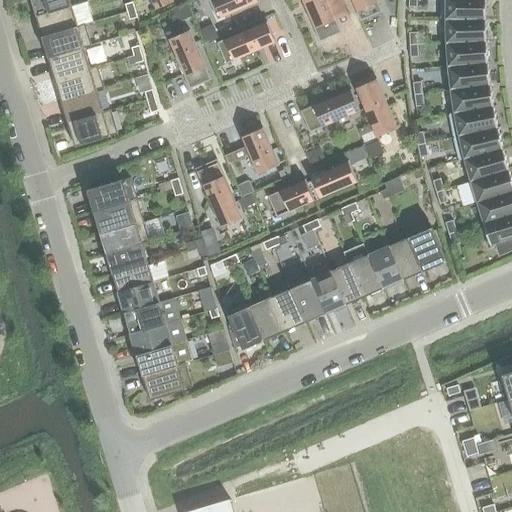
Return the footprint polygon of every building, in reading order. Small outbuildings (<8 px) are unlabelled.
[(71,6),(69,0),(30,0),(36,17),(71,6)] [(147,0),(149,2),(150,2),(153,11),(174,2),(172,0),(147,0)] [(207,0),(217,20),(258,2),(257,0),(207,0)] [(300,0),(319,42),(340,33),(330,9),(342,4),(340,0),(300,0)] [(381,12),(375,0),(350,0),(360,21),(381,12)] [(439,0),(440,20),(445,20),(485,19),(484,0),(439,0)] [(124,5),(126,13),(134,10),(132,2),(124,5)] [(177,22),(192,16),(187,4),(172,10),(177,22)] [(71,6),(36,17),(42,37),(77,27),(77,26),(71,6)] [(126,13),(129,20),(136,18),(134,10),(126,13)] [(485,41),(485,19),(445,20),(445,43),(485,41)] [(225,64),(276,43),(266,21),(216,43),(225,64)] [(77,27),(42,37),(48,58),(83,48),(91,46),(84,24),(77,26),(77,27)] [(214,41),(220,38),(214,24),(200,30),(206,44),(214,41)] [(189,30),(167,39),(189,89),(210,80),(189,30)] [(409,45),(417,45),(416,33),(408,33),(409,45)] [(214,41),(206,44),(209,52),(217,49),(214,41)] [(445,43),(447,67),(487,63),(485,41),(445,43)] [(418,57),(417,45),(409,45),(409,57),(418,57)] [(130,48),(133,56),(141,54),(138,46),(130,48)] [(83,48),(48,58),(54,79),(89,69),(89,68),(83,48)] [(125,58),(128,66),(143,61),(141,54),(133,56),(125,58)] [(489,85),(487,63),(447,67),(449,90),(489,85)] [(89,69),(54,79),(60,100),(96,90),(103,88),(97,66),(89,68),(89,69)] [(354,88),(376,138),(397,129),(375,79),(354,88)] [(413,95),(422,94),(420,82),(412,83),(413,95)] [(449,90),(453,113),(493,106),(489,85),(449,90)] [(350,89),(300,111),(309,133),(359,111),(350,89)] [(96,90),(60,100),(67,123),(102,113),(102,112),(96,90)] [(154,98),(151,90),(144,92),(146,100),(154,98)] [(413,95),(415,107),(423,106),(422,94),(413,95)] [(149,112),(157,110),(154,98),(146,100),(149,112)] [(497,128),(493,106),(453,113),(448,114),(453,137),(497,128)] [(110,110),(102,112),(102,113),(67,123),(74,147),(110,137),(109,136),(117,134),(110,110)] [(278,166),(262,128),(240,137),(244,146),(248,156),(257,175),(278,166)] [(459,160),(463,159),(502,149),(497,128),(453,137),(459,160)] [(422,132),(414,134),(417,146),(425,144),(422,132)] [(383,153),(378,141),(365,146),(371,158),(383,153)] [(427,156),(425,144),(417,146),(419,157),(427,156)] [(248,156),(244,146),(224,156),(228,165),(248,156)] [(362,146),(332,159),(335,166),(348,161),(350,165),(367,158),(362,146)] [(324,161),(319,148),(306,154),(312,166),(324,161)] [(508,170),(502,149),(463,159),(470,181),(508,170)] [(238,210),(216,159),(194,169),(216,219),(217,219),(220,227),(241,218),(237,210),(238,210)] [(310,177),(319,199),(357,182),(350,165),(348,161),(335,166),(310,177)] [(287,168),(278,173),(281,180),(291,176),(287,168)] [(470,181),(476,203),(511,191),(511,182),(508,170),(470,181)] [(170,181),(172,189),(180,186),(178,178),(170,181)] [(387,189),(390,197),(398,193),(405,190),(400,178),(385,185),(387,189)] [(129,202),(129,201),(122,179),(87,190),(93,212),(129,202)] [(304,179),(266,196),(276,217),(314,201),(304,179)] [(440,179),(432,181),(435,193),(443,190),(440,179)] [(170,181),(161,183),(163,191),(172,189),(170,181)] [(182,194),(180,186),(172,189),(174,196),(182,194)] [(387,189),(386,189),(379,192),(383,200),(390,197),(387,189)] [(443,190),(435,193),(439,204),(447,202),(443,190)] [(511,214),(511,191),(476,203),(483,224),(511,214)] [(239,199),(243,207),(254,202),(251,194),(239,199)] [(129,202),(93,212),(100,235),(143,222),(136,199),(129,201),(129,202)] [(355,203),(347,206),(350,214),(358,210),(355,203)] [(343,217),(350,214),(347,206),(340,209),(343,217)] [(188,212),(177,215),(182,231),(184,230),(192,228),(190,220),(188,212)] [(343,217),(346,224),(353,221),(350,214),(343,217)] [(511,214),(483,224),(490,245),(494,244),(498,256),(511,250),(511,238),(511,214)] [(317,219),(309,223),(312,230),(320,227),(317,219)] [(448,234),(456,232),(452,220),(444,223),(448,234)] [(143,222),(100,235),(106,253),(141,243),(141,244),(149,241),(143,222)] [(305,233),(312,230),(309,223),(302,226),(305,233)] [(404,234),(407,241),(408,241),(422,274),(445,264),(431,230),(430,231),(427,224),(404,234)] [(448,234),(452,246),(459,244),(456,232),(448,234)] [(277,236),(269,240),(273,247),(278,245),(279,247),(287,243),(284,237),(278,239),(277,236)] [(194,241),(184,244),(187,252),(196,249),(204,247),(202,239),(194,241)] [(265,250),(273,247),(269,240),(262,243),(265,250)] [(408,241),(407,241),(388,249),(402,283),(422,274),(408,241)] [(141,243),(106,253),(112,274),(147,264),(141,244),(141,243)] [(382,292),(368,258),(362,245),(342,254),(348,267),(362,300),(382,292)] [(217,246),(205,249),(207,257),(219,253),(217,246)] [(206,255),(204,247),(196,249),(199,257),(206,255)] [(265,263),(258,249),(251,252),(254,257),(258,266),(265,263)] [(388,249),(368,258),(382,292),(402,283),(388,249)] [(231,265),(238,262),(235,254),(228,258),(231,265)] [(258,266),(254,257),(242,262),(246,271),(252,273),(259,270),(258,266)] [(228,258),(220,261),(224,268),(231,265),(228,258)] [(147,264),(112,274),(117,293),(153,282),(147,264)] [(206,275),(204,267),(196,269),(198,277),(206,275)] [(348,267),(330,274),(345,308),(362,300),(348,267)] [(345,308),(330,274),(310,283),(325,317),(345,308)] [(286,285),(289,292),(290,291),(305,325),(325,317),(310,283),(307,276),(286,285)] [(153,282),(117,293),(123,313),(159,303),(153,282)] [(214,301),(210,287),(197,291),(203,312),(208,311),(216,309),(214,301)] [(290,291),(289,292),(270,300),(285,334),(305,325),(290,291)] [(270,300),(249,309),(248,309),(263,343),(285,334),(270,300)] [(248,309),(249,309),(246,302),(225,311),(228,318),(227,319),(242,352),(263,343),(248,309)] [(159,303),(123,313),(130,334),(165,324),(159,303)] [(208,311),(211,319),(218,316),(216,309),(208,311)] [(165,324),(130,334),(136,355),(171,345),(165,324)] [(225,340),(212,344),(215,354),(229,350),(225,340)] [(171,345),(136,355),(142,376),(177,365),(171,345)] [(229,350),(215,354),(218,367),(232,363),(229,350)] [(185,363),(177,365),(142,376),(149,400),(185,390),(184,389),(192,387),(185,363)] [(511,371),(501,375),(509,399),(511,397),(511,371)] [(457,385),(446,389),(448,396),(459,393),(457,385)] [(473,438),(461,441),(464,449),(475,445),(473,438)] [(475,445),(464,449),(466,456),(477,453),(475,445)]
